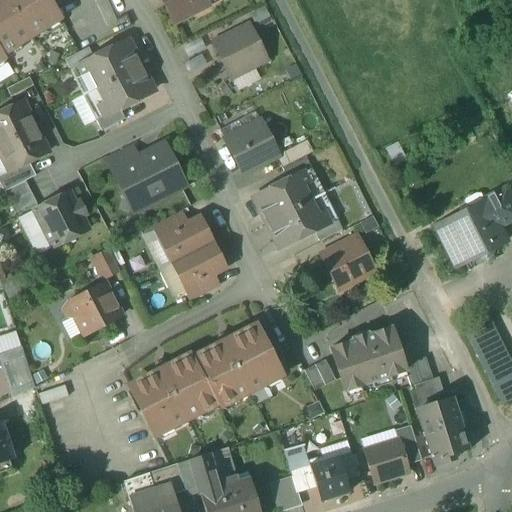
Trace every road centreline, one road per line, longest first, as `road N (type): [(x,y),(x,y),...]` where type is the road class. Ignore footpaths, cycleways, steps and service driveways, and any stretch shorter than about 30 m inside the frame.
road 1 (residential): [(189,108),(189,127),(261,288)]
road 2 (residential): [(110,368),(261,288)]
road 3 (residential): [(37,185),(189,108)]
road 4 (residential): [(128,0),(141,10),(189,108)]
